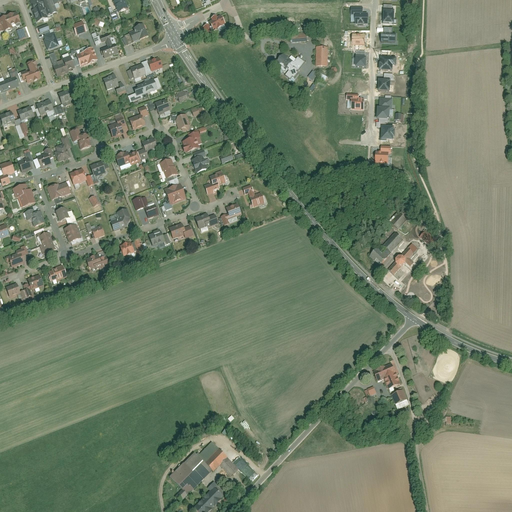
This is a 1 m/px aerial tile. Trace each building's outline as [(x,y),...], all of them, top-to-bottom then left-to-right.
[(32,11),(37,23),(48,19),(47,16),(42,2),(40,0),(33,0),(30,1),(34,10),(32,11)] [(42,2),(47,16),(52,15),(46,0),(42,2)] [(51,0),(47,0),(46,0),(52,15),(56,13),(54,6),(51,0)] [(125,0),(116,0),(114,1),(118,9),(119,12),(128,8),(125,0)] [(119,12),(118,9),(113,11),(112,7),(108,9),(113,21),(119,19),(117,12),(119,12)] [(354,14),(363,14),(363,9),(351,9),(351,17),(354,17),(354,14)] [(381,24),(392,24),(393,11),(392,12),(383,11),(382,11),(381,24)] [(0,18),(0,22),(4,32),(13,29),(12,26),(20,23),(16,13),(0,18)] [(354,26),(367,26),(367,14),(363,14),(354,14),(354,17),(354,26)] [(219,16),(208,23),(213,31),(224,25),(219,16)] [(72,25),(76,36),(87,32),(83,21),(72,25)] [(38,28),(41,34),(50,31),(47,24),(38,28)] [(139,41),(149,36),(143,24),(134,28),(135,31),(129,34),(133,43),(139,40),(139,41)] [(26,27),(16,31),(20,41),(30,38),(26,27)] [(43,41),(47,51),(59,47),(54,33),(44,37),(46,40),(43,41)] [(128,45),(133,43),(129,34),(124,36),(128,45)] [(352,46),(364,46),(365,35),(352,34),(352,46)] [(380,43),(396,43),(396,35),(393,35),(383,34),(380,34),(380,43)] [(106,42),(108,47),(112,46),(108,35),(100,38),(102,43),(106,42)] [(101,50),(104,59),(119,54),(115,44),(112,46),(108,47),(101,50)] [(316,48),(316,67),(327,67),(327,48),(316,48)] [(76,55),(80,68),(98,61),(93,49),(76,55)] [(55,53),(49,55),(53,66),(59,64),(58,62),(55,53)] [(284,54),(275,66),(284,73),(283,75),(290,80),(289,82),(293,86),(296,82),(295,80),(299,75),(297,74),(306,63),(299,57),(297,60),(292,56),(289,58),(284,54)] [(59,64),(53,66),(57,77),(69,73),(68,71),(74,69),(70,57),(62,59),(63,60),(58,62),(59,64)] [(355,68),(365,68),(365,59),(364,59),(356,59),(355,68)] [(392,73),(393,67),(397,67),(397,60),(381,59),(381,65),(379,65),(378,72),(392,73)] [(148,63),(151,73),(161,69),(158,60),(148,63)] [(30,73),(27,74),(29,78),(25,79),(25,82),(27,84),(41,79),(35,61),(27,64),(30,73)] [(134,79),(146,75),(144,68),(142,64),(130,69),(134,79)] [(8,71),(10,79),(15,77),(18,76),(18,75),(16,68),(8,71)] [(20,74),(23,82),(25,82),(25,79),(29,78),(27,74),(26,71),(20,73),(20,74)] [(313,72),(308,79),(313,82),(318,75),(313,72)] [(115,88),(119,86),(118,83),(114,75),(103,79),(107,91),(115,88)] [(0,82),(0,90),(1,94),(19,87),(15,77),(10,79),(0,82)] [(136,98),(157,90),(153,80),(137,86),(138,89),(134,91),(136,98)] [(379,81),(378,92),(390,93),(391,81),(384,81),(379,81)] [(122,82),(118,83),(119,86),(115,88),(117,94),(126,91),(122,82)] [(72,101),(68,90),(58,94),(62,105),(72,101)] [(177,93),(180,102),(187,99),(184,91),(177,93)] [(359,96),(347,95),(347,101),(351,101),(351,111),(364,112),(364,100),(359,100),(359,96)] [(375,120),(388,120),(388,110),(391,110),(392,99),(379,98),(378,108),(376,108),(375,120)] [(40,115),(54,110),(53,109),(49,99),(36,104),(38,109),(40,115)] [(159,115),(170,111),(166,99),(154,103),(157,110),(159,115)] [(150,112),(157,110),(154,103),(153,101),(147,103),(150,112)] [(32,113),(30,107),(30,106),(17,111),(21,122),(34,117),(32,113)] [(61,106),(56,108),(59,115),(64,113),(61,106)] [(141,115),(142,118),(148,115),(145,107),(139,109),(141,115)] [(191,110),(194,117),(200,115),(197,107),(191,110)] [(0,118),(3,127),(15,122),(11,112),(0,115),(0,118)] [(119,123),(121,128),(126,126),(122,114),(114,117),(117,124),(119,123)] [(128,119),(133,131),(145,126),(142,118),(141,115),(128,119)] [(190,126),(186,115),(177,118),(175,123),(178,131),(190,126)] [(108,127),(112,139),(124,134),(121,128),(119,123),(117,124),(108,127)] [(28,132),(25,124),(20,126),(23,134),(28,132)] [(18,136),(23,134),(20,126),(15,128),(18,136)] [(393,127),(379,126),(379,140),(393,141),(393,127)] [(76,137),(81,136),(79,129),(69,133),(72,139),(76,137)] [(81,150),(92,146),(87,133),(81,136),(76,137),(81,150)] [(67,148),(68,150),(72,148),(67,136),(63,138),(67,148)] [(182,143),(186,153),(200,148),(196,139),(196,137),(189,140),(182,143)] [(146,153),(157,149),(153,138),(142,142),(145,149),(146,153)] [(390,154),(391,147),(381,147),(380,153),(379,152),(375,152),(374,162),(389,163),(390,154)] [(54,153),(58,163),(71,158),(68,150),(67,148),(54,153)] [(47,155),(49,159),(54,157),(51,149),(46,151),(47,155)] [(146,153),(145,149),(138,152),(141,161),(148,158),(146,153)] [(193,154),(195,160),(203,157),(206,156),(204,150),(193,154)] [(118,167),(131,162),(128,155),(127,152),(115,157),(118,167)] [(141,162),(138,152),(128,155),(131,162),(132,165),(141,162)] [(37,158),(41,169),(51,165),(49,159),(47,155),(37,158)] [(220,158),(222,164),(233,160),(231,155),(220,158)] [(192,161),(196,174),(208,170),(203,157),(195,160),(192,161)] [(17,162),(22,174),(33,170),(30,163),(28,158),(17,162)] [(159,164),(162,172),(163,172),(174,168),(171,160),(159,164)] [(15,173),(11,162),(0,166),(0,168),(4,178),(7,176),(15,173)] [(95,174),(96,177),(106,173),(102,162),(92,166),(95,174)] [(174,168),(163,172),(166,179),(173,176),(178,174),(176,167),(174,168)] [(69,174),(73,186),(86,181),(85,178),(82,169),(69,174)] [(226,183),(221,171),(215,174),(216,175),(209,178),(211,184),(213,188),(218,186),(226,183)] [(95,174),(90,176),(94,185),(98,183),(96,177),(95,174)] [(10,183),(7,176),(4,178),(0,178),(0,181),(2,186),(10,183)] [(90,176),(85,178),(86,181),(89,187),(94,185),(90,176)] [(175,180),(169,182),(171,187),(180,184),(178,179),(175,180)] [(46,189),(51,201),(55,200),(62,197),(71,194),(66,183),(58,186),(58,184),(46,189)] [(22,208),(35,203),(32,197),(34,196),(31,189),(28,190),(26,184),(12,190),(16,199),(18,198),(22,208)] [(186,200),(180,184),(171,187),(165,190),(171,205),(186,200)] [(213,188),(211,184),(204,186),(207,196),(215,193),(214,191),(219,190),(218,186),(213,188)] [(248,194),(250,197),(255,195),(251,185),(242,189),(245,195),(248,194)] [(250,197),(254,208),(265,204),(261,193),(255,195),(250,197)] [(89,199),(93,207),(99,204),(95,196),(89,199)] [(132,201),(136,211),(145,208),(142,200),(141,197),(132,201)] [(146,198),(142,200),(145,208),(149,219),(153,217),(153,216),(157,214),(154,206),(150,208),(146,198)] [(237,204),(226,208),(228,214),(229,219),(241,214),(237,204)] [(66,220),(71,217),(69,211),(63,209),(55,212),(59,222),(66,220)] [(110,222),(114,232),(126,227),(131,219),(127,209),(116,213),(118,219),(110,222)] [(30,216),(35,214),(34,210),(25,213),(28,222),(31,221),(30,216)] [(34,228),(46,224),(41,211),(35,214),(30,216),(31,221),(34,228)] [(194,218),(198,229),(206,226),(211,225),(208,218),(207,213),(194,218)] [(229,219),(228,214),(221,217),(224,226),(231,223),(229,219)] [(214,215),(208,218),(211,225),(206,226),(207,229),(218,225),(214,215)] [(391,226),(397,232),(407,222),(401,215),(391,226)] [(169,228),(173,239),(184,235),(186,234),(183,228),(182,223),(169,228)] [(0,239),(9,236),(5,224),(0,226),(0,239)] [(79,232),(76,225),(68,228),(64,230),(67,236),(79,232)] [(96,240),(105,236),(101,226),(92,230),(93,232),(96,240)] [(190,226),(183,228),(186,234),(184,235),(185,239),(193,236),(190,226)] [(148,235),(152,247),(165,243),(162,237),(160,231),(148,235)] [(82,239),(79,232),(67,236),(69,243),(71,243),(82,239)] [(404,242),(395,233),(382,247),(386,250),(383,254),(378,250),(369,258),(379,269),(391,255),(404,242)] [(51,242),(48,234),(37,238),(41,246),(51,242)] [(168,235),(162,237),(165,243),(166,246),(172,243),(168,235)] [(82,239),(71,243),(73,246),(84,242),(83,238),(82,239)] [(139,239),(133,241),(139,257),(144,255),(139,239)] [(54,251),(51,242),(41,246),(44,255),(54,251)] [(119,247),(123,258),(134,253),(130,242),(119,247)] [(387,272),(398,282),(414,264),(410,260),(417,251),(412,244),(401,257),(387,272)] [(20,255),(21,257),(29,255),(25,246),(20,248),(21,249),(15,251),(16,254),(17,256),(20,255)] [(11,269),(24,264),(21,257),(20,255),(17,256),(16,254),(5,258),(7,262),(9,262),(11,269)] [(98,255),(86,259),(89,269),(96,270),(109,265),(106,257),(100,259),(98,255)] [(63,266),(52,270),(52,271),(56,281),(67,277),(63,266)] [(29,284),(31,291),(43,287),(39,276),(27,280),(29,284)] [(16,284),(5,288),(9,298),(20,294),(20,293),(16,284)] [(24,291),(27,299),(33,296),(31,291),(29,284),(23,286),(25,291),(24,291)] [(392,365),(373,373),(378,384),(384,381),(389,392),(402,386),(392,365)] [(368,391),(370,398),(377,395),(374,388),(368,391)] [(403,392),(392,397),(398,411),(409,406),(403,392)] [(278,438),(284,442),(294,427),(289,423),(278,438)] [(195,453),(168,479),(181,492),(174,499),(181,506),(218,469),(231,481),(241,471),(212,441),(198,456),(195,453)] [(243,464),(237,454),(232,456),(235,461),(237,464),(239,462),(241,465),(243,464)] [(211,493),(191,511),(209,511),(227,496),(214,483),(207,489),(211,493)]
